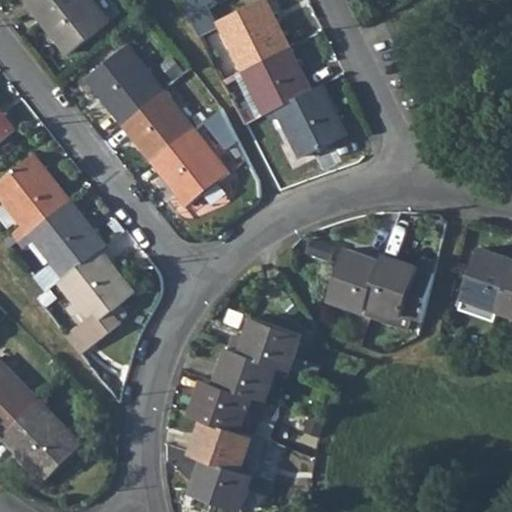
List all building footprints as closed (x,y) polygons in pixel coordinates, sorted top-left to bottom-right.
[(20,0),(31,14),(49,0),(20,0)] [(49,0),(31,14),(67,58),(106,28),(83,0),(49,0)] [(260,0),(256,0),(215,21),(239,71),(284,48),(260,0)] [(284,48),(239,71),(261,114),(272,108),(306,92),(284,48)] [(125,52),(86,83),(121,128),(161,97),(125,52)] [(261,114),(239,71),(232,74),(254,118),(261,114)] [(306,92),(272,108),(298,159),(342,137),(317,87),(306,92)] [(161,97),(121,128),(151,165),(190,134),(161,97)] [(0,120),(0,144),(12,135),(0,120)] [(190,134),(151,165),(185,208),(225,178),(190,134)] [(31,159),(0,184),(0,201),(27,236),(67,204),(31,159)] [(67,204),(27,236),(63,281),(94,256),(103,249),(67,204)] [(329,294),(365,305),(379,259),(344,247),(329,294)] [(463,297),(499,309),(511,271),(511,260),(479,249),(463,297)] [(63,281),(56,286),(85,322),(73,331),(79,340),(107,318),(110,316),(130,300),(94,256),(63,281)] [(379,259),(365,305),(399,316),(414,270),(379,259)] [(511,271),(499,309),(511,313),(511,271)] [(107,318),(79,340),(88,350),(115,329),(107,318)] [(234,336),(230,350),(277,366),(291,371),(302,337),(254,321),(248,340),(234,336)] [(230,350),(219,384),(253,396),(266,400),(277,366),(230,350)] [(0,438),(2,441),(38,406),(0,366),(0,438)] [(206,380),(195,416),(207,420),(242,431),(253,396),(219,384),(206,380)] [(38,406),(2,441),(44,484),(79,449),(38,406)] [(207,420),(195,456),(208,460),(242,471),(253,436),(242,431),(207,420)] [(242,471),(208,460),(197,495),(244,510),(256,475),(242,471)]
